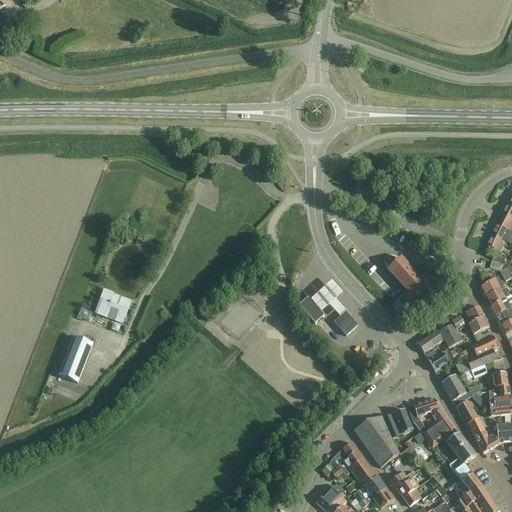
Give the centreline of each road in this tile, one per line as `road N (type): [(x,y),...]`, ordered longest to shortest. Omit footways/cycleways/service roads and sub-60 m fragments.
road 1 (unclassified): [(0,54),(89,81),(319,45)]
road 2 (primary): [(0,109),(222,112)]
road 3 (unclassified): [(319,45),(349,44),(439,74),(501,79)]
road 4 (tertiary): [(404,345),(329,258),(314,216)]
